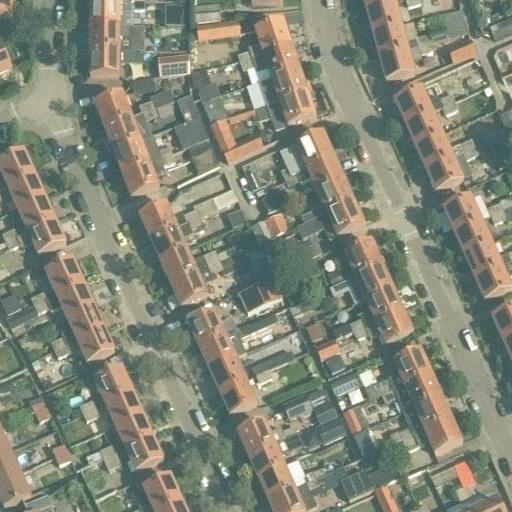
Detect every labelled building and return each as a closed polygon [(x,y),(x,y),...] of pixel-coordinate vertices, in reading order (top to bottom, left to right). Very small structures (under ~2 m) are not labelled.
[(0,0),(0,20),(12,21),(11,0),(0,0)] [(394,0),(363,0),(367,13),(396,6),(394,0)] [(419,0),(407,3),(409,11),(421,8),(419,0)] [(91,5),(90,30),(120,30),(120,5),(91,5)] [(131,5),(131,13),(144,14),(144,6),(131,5)] [(396,6),(367,13),(373,37),(402,30),(396,6)] [(219,8),(192,10),(193,26),(220,24),(219,8)] [(402,30),(373,37),(380,62),(409,54),(419,51),(449,43),(468,38),(462,15),(438,20),(442,34),(429,37),(430,40),(417,43),(413,27),(402,30)] [(511,20),(489,30),(495,43),(511,35),(511,20)] [(238,24),(195,30),(196,33),(197,45),(240,39),(238,24)] [(250,56),(239,60),(241,67),(253,63),(264,60),(292,50),(284,26),(256,35),(260,47),(248,51),(250,56)] [(90,30),(90,54),(144,55),(144,46),(132,46),(132,30),(120,30),(90,30)] [(449,43),(419,51),(421,58),(451,50),(449,43)] [(470,43),(447,54),(454,68),(477,58),(470,43)] [(0,50),(0,80),(11,76),(0,50)] [(292,50),(264,60),(272,83),(300,73),(292,50)] [(90,54),(90,80),(120,80),(120,67),(143,67),(144,55),(90,54)] [(409,54),(380,62),(386,86),(415,78),(409,54)] [(189,60),(160,63),(161,81),(188,76),(189,60)] [(459,98),(495,85),(489,67),(452,80),(459,98)] [(276,98),(254,105),(256,112),(307,95),(300,73),(272,83),(276,98)] [(208,87),(203,76),(190,79),(194,92),(208,87)] [(151,106),(139,110),(142,118),(175,105),(170,93),(150,101),(151,106)] [(422,93),(395,105),(405,128),(432,116),(443,112),(454,107),(451,99),(440,104),(438,100),(427,105),(422,93)] [(307,95),(256,112),(259,120),(270,116),(272,121),(283,117),(287,131),(316,121),(307,95)] [(123,98),(95,109),(105,132),(132,122),(123,98)] [(175,105),(142,118),(145,125),(157,121),(159,125),(180,117),(175,105)] [(454,107),(443,112),(446,119),(458,114),(454,107)] [(186,127),(199,121),(196,112),(182,118),(186,127)] [(225,112),(207,119),(211,130),(225,124),(229,123),(225,112)] [(432,116),(405,128),(415,151),(443,139),(432,116)] [(199,121),(186,127),(194,147),(207,141),(199,121)] [(132,122),(105,132),(114,155),(141,145),(132,122)] [(223,132),(214,136),(228,167),(262,151),(256,138),(231,149),(227,141),(223,132)] [(323,137),(296,149),(307,172),(334,160),(323,137)] [(443,139),(415,151),(425,174),(453,162),(463,157),(474,152),(471,145),(449,155),(443,139)] [(194,147),(187,150),(199,177),(219,168),(207,141),(194,147)] [(141,145),(114,155),(122,178),(172,159),(169,151),(157,156),(155,151),(145,155),(141,145)] [(474,152),(463,157),(466,164),(478,159),(474,152)] [(24,157),(0,167),(0,172),(8,192),(35,180),(24,157)] [(172,159),(122,178),(132,202),(159,191),(154,180),(160,177),(161,181),(167,179),(164,171),(175,166),(172,159)] [(334,160),(307,172),(297,177),(285,182),(288,189),(299,185),(300,187),(311,182),(317,195),(344,183),(334,160)] [(262,171),(269,185),(289,175),(283,161),(262,171)] [(453,162),(425,174),(436,197),(463,185),(453,162)] [(224,176),(205,184),(213,202),(218,214),(237,205),(224,176)] [(35,180),(8,192),(18,214),(45,202),(35,180)] [(312,213),(301,218),(305,228),(354,205),(344,183),(317,195),(321,205),(311,210),(312,213)] [(284,192),(261,203),(268,217),(291,207),(284,192)] [(45,202),(18,214),(29,236),(55,225),(45,202)] [(195,213),(183,219),(187,228),(199,222),(217,215),(218,214),(213,202),(212,202),(194,210),(195,213)] [(471,202),(444,214),(454,237),(482,225),(471,202)] [(354,205),(305,228),(298,231),(303,243),(324,233),(328,243),(337,240),(338,241),(365,229),(354,205)] [(500,208),(488,213),(492,220),(503,215),(500,208)] [(167,209),(141,221),(151,244),(177,232),(167,209)] [(511,211),(503,215),(492,220),(495,227),(507,222),(509,227),(511,225),(511,211)] [(233,233),(246,227),(240,214),(228,220),(233,233)] [(289,235),(289,234),(281,217),(251,231),(259,249),(263,247),(286,236),(289,235)] [(177,232),(151,244),(161,266),(187,254),(182,244),(204,234),(199,222),(187,228),(177,232)] [(55,225),(29,236),(18,241),(7,246),(10,253),(21,248),(23,252),(33,247),(39,260),(65,248),(55,225)] [(482,225),(454,237),(465,260),(492,247),(482,225)] [(14,234),(3,239),(7,246),(18,241),(14,234)] [(293,252),(286,236),(263,247),(277,278),(312,262),(305,247),(293,252)] [(341,279),(330,283),(334,291),(382,269),(372,246),(345,258),(334,263),(341,279)] [(492,247),(465,260),(475,282),(511,265),(511,257),(499,263),(492,247)] [(187,254),(161,266),(171,288),(237,258),(234,251),(216,259),(214,254),(192,265),(187,254)] [(237,258),(171,288),(182,311),(207,300),(203,289),(216,283),(213,278),(221,274),(224,279),(243,270),(237,258)] [(312,263),(277,279),(284,295),(319,279),(312,263)] [(73,265),(47,277),(57,300),(84,288),(73,265)] [(511,265),(475,282),(485,305),(511,293),(511,292),(507,281),(511,279),(511,265)] [(382,269),(334,291),(337,298),(359,288),(365,304),(393,291),(382,269)] [(239,299),(248,319),(284,303),(275,283),(239,299)] [(84,288),(57,300),(46,305),(35,310),(39,317),(49,312),(51,317),(62,312),(67,322),(94,310),(84,288)] [(361,324),(350,329),(354,336),(403,314),(393,291),(365,304),(370,314),(359,319),(361,324)] [(43,298),(32,303),(35,310),(46,305),(43,298)] [(63,343),(52,348),(55,355),(104,333),(94,310),(67,322),(72,333),(61,338),(63,343)] [(511,313),(493,322),(503,345),(511,341),(511,313)] [(403,314),(354,336),(357,343),(368,338),(370,342),(381,338),(386,349),(413,337),(403,314)] [(7,323),(12,333),(25,326),(20,317),(7,323)] [(216,317),(189,329),(200,352),(260,325),(256,318),(233,328),(231,324),(221,329),(216,317)] [(260,325),(200,352),(210,374),(236,362),(248,357),(242,343),(270,330),(266,322),(260,325)] [(316,329),(315,328),(306,332),(312,345),(321,341),(321,340),(325,338),(320,327),(316,329)] [(104,333),(55,355),(59,362),(70,357),(71,360),(82,355),(88,368),(114,356),(104,333)] [(511,341),(503,345),(511,364),(511,341)] [(333,346),(317,353),(322,364),(338,357),(333,346)] [(399,378),(368,392),(373,404),(383,400),(382,399),(394,394),(404,389),(431,377),(421,354),(394,366),(399,378)] [(15,378),(26,369),(17,358),(6,367),(15,378)] [(236,362),(210,374),(220,397),(246,385),(236,362)] [(252,373),(255,381),(269,375),(277,371),(273,363),(252,373)] [(89,402),(91,406),(95,413),(132,396),(122,373),(95,385),(101,397),(89,402)] [(272,383),(269,375),(255,381),(259,388),(261,388),(263,393),(267,391),(272,404),(287,397),(281,384),(271,388),(269,384),(272,383)] [(431,377),(404,389),(394,394),(397,401),(404,417),(441,400),(431,377)] [(354,379),(331,389),(336,401),(359,391),(354,379)] [(246,385),(220,397),(230,420),(256,408),(246,385)] [(0,393),(0,407),(18,400),(13,388),(0,393)] [(305,400),(282,410),(289,425),(321,411),(327,425),(323,427),(331,445),(346,438),(326,394),(323,395),(322,393),(305,400)] [(132,396),(95,413),(98,420),(109,415),(116,431),(142,419),(132,396)] [(411,432),(400,437),(403,445),(452,423),(441,400),(404,417),(411,432)] [(41,401),(28,407),(39,427),(51,421),(41,401)] [(91,406),(81,411),(84,418),(95,413),(91,406)] [(95,413),(84,418),(87,425),(98,420),(95,413)] [(363,437),(353,414),(343,418),(353,441),(363,437)] [(142,419),(116,431),(126,453),(153,441),(142,419)] [(452,423),(403,445),(408,456),(430,446),(435,458),(462,446),(452,423)] [(264,424),(237,437),(248,460),(297,438),(294,431),(283,436),(281,432),(270,436),(264,424)] [(1,433),(0,433),(0,460),(11,456),(1,433)] [(303,435),(297,438),(248,460),(258,482),(285,470),(280,459),(308,447),(303,435)] [(369,441),(366,435),(363,437),(353,441),(363,463),(376,457),(369,441)] [(59,439),(47,445),(64,481),(76,475),(59,439)] [(153,441),(126,453),(136,476),(163,464),(153,441)] [(112,451),(101,456),(104,463),(115,458),(112,451)] [(11,456),(0,460),(0,487),(21,478),(11,456)] [(115,458),(104,463),(107,470),(118,465),(115,458)] [(285,470),(258,482),(268,505),(334,475),(334,474),(331,475),(328,469),(315,475),(314,474),(291,485),(285,470)] [(393,469),(369,479),(374,493),(398,483),(393,469)] [(465,469),(455,473),(469,503),(477,500),(472,490),(475,488),(465,469)] [(473,511),(469,503),(455,473),(455,471),(431,483),(436,493),(450,486),(456,499),(457,498),(462,508),(453,511),(473,511)] [(334,475),(268,505),(271,511),(303,511),(300,505),(311,500),(309,496),(327,488),(327,489),(338,484),(334,475)] [(364,475),(340,486),(349,506),(373,495),(364,475)] [(21,478),(0,487),(0,502),(4,511),(31,500),(21,478)] [(139,511),(162,511),(181,504),(170,481),(144,493),(149,505),(138,509),(139,511)] [(396,511),(386,490),(374,496),(381,511),(396,511)] [(73,508),(85,501),(79,491),(67,497),(73,508)] [(119,496),(96,508),(97,511),(125,511),(126,511),(119,496)] [(26,511),(49,511),(53,511),(47,499),(25,509),(26,511)] [(501,511),(497,503),(477,511),(501,511)]
